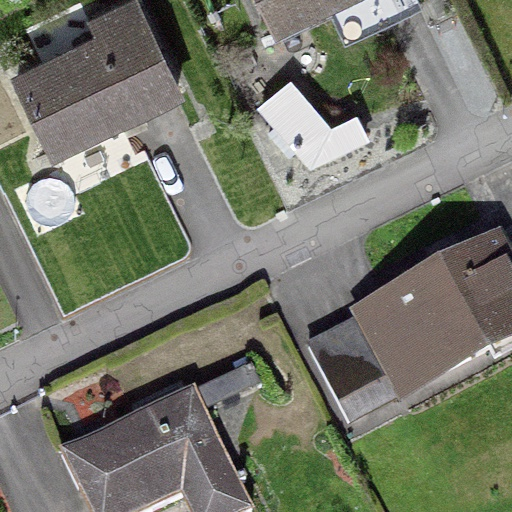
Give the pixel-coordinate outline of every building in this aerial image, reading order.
[(258,0),(280,44),(371,0),(258,0)] [(98,48),(17,86),(57,169),(183,110),(134,8),(89,30),(98,48)] [(306,75),(266,106),(312,164),(352,132),(306,75)] [(358,334),(310,357),(350,441),(511,363),(511,260),(506,247),(352,321),(358,334)] [(249,511),(193,397),(66,460),(91,511),(163,511),(183,503),(187,511),(249,511)]
